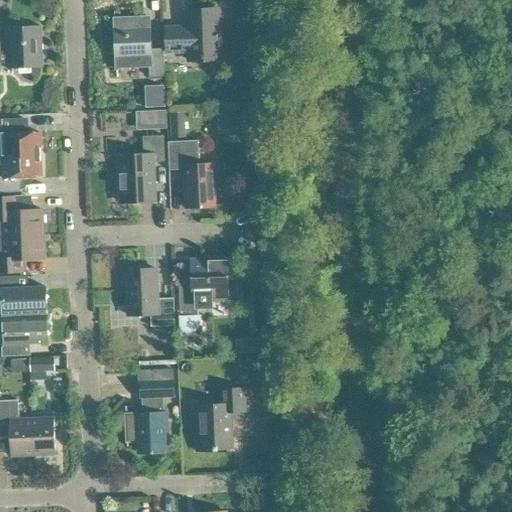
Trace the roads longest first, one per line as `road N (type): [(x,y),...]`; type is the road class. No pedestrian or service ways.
road 1 (residential): [(93,489),(79,239)]
road 2 (residential): [(79,239),(72,0)]
road 3 (residential): [(235,234),(79,239)]
road 4 (residential): [(93,489),(247,482)]
